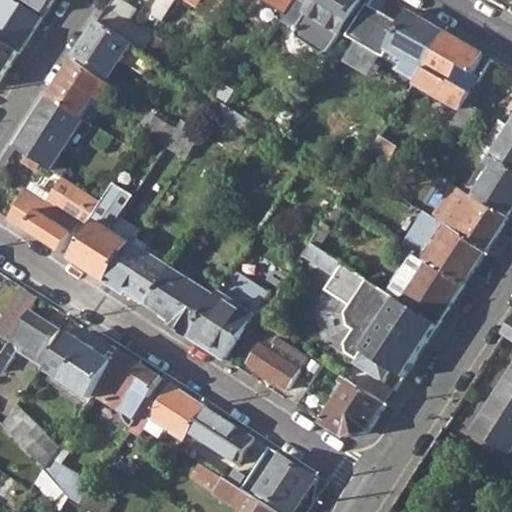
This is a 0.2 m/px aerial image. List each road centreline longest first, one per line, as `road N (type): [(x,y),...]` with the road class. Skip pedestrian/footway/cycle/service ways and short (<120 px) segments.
road 1 (residential): [(0,237),(371,480)]
road 2 (residential): [(371,480),(511,269)]
road 3 (residential): [(0,127),(83,0)]
